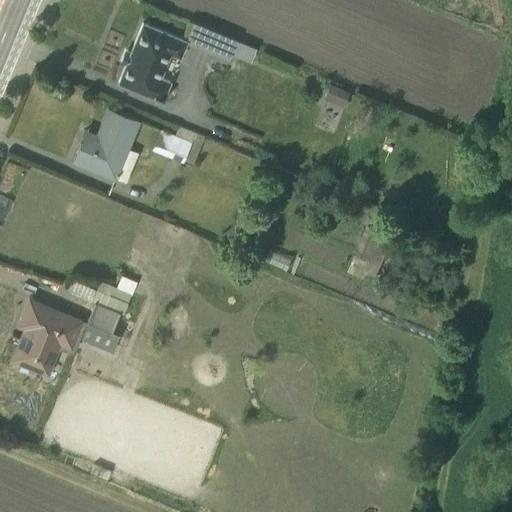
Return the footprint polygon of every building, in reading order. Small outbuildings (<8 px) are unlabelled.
[(185,40),(140,21),(115,80),(160,99),(168,80),(158,76),(168,54),(177,58),(185,40)] [(193,21),(185,40),(227,57),(235,39),(193,21)] [(84,128),(72,158),(124,179),(136,150),(126,146),(137,118),(104,105),(94,132),(84,128)] [(176,124),(171,134),(156,128),(148,147),(190,164),(202,135),(176,124)] [(377,273),(388,231),(363,224),(352,267),(377,273)] [(83,318),(26,295),(15,323),(21,325),(8,356),(46,371),(56,346),(70,351),(83,318)] [(114,310),(93,302),(86,321),(107,329),(114,310)]
